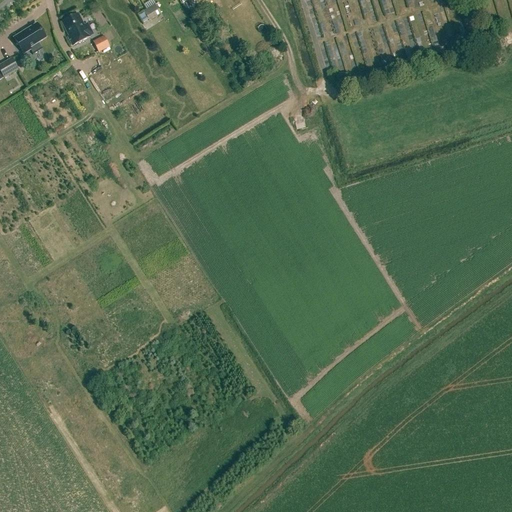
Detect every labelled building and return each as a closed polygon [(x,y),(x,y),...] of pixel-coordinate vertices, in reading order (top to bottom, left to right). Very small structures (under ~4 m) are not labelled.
[(149,21),(161,14),(155,5),(143,12),(149,21)] [(66,38),(71,47),(88,40),(87,38),(90,36),(87,28),(83,29),(77,16),(62,23),(68,37),(66,38)] [(37,25),(14,39),(23,55),(30,50),(33,55),(32,55),(33,56),(43,50),(42,49),(38,44),(46,39),(37,25)] [(93,43),(98,53),(110,48),(104,37),(93,43)] [(12,60),(0,66),(0,71),(4,78),(18,70),(12,60)]
